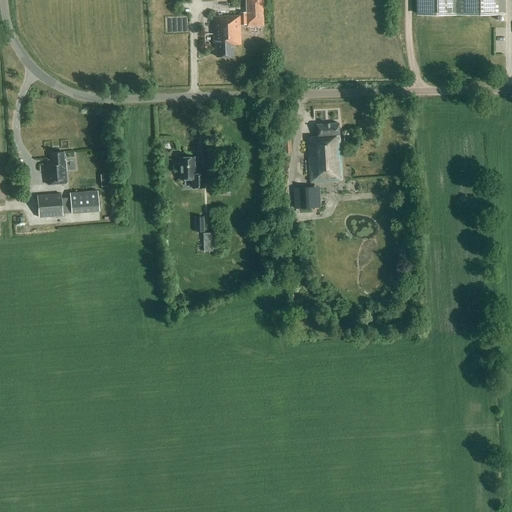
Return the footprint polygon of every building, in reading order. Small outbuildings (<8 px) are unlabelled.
[(246,0),(247,12),(247,22),(263,21),(261,0),(246,0)] [(503,15),(503,0),(415,0),(416,16),(503,15)] [(239,12),(239,17),(213,17),(214,43),(216,43),(216,57),(233,57),(233,45),(240,45),(240,22),(247,22),(247,12),(239,12)] [(308,138),(310,182),(341,180),(339,136),(339,124),(316,125),(317,137),(308,138)] [(291,153),(290,139),(283,139),(283,153),(291,153)] [(51,163),(46,164),(48,185),(67,184),(65,161),(64,161),(63,152),(50,153),(51,163)] [(192,189),(204,188),(204,174),(195,174),(194,158),(179,158),(180,180),(192,180),(192,189)] [(293,188),(294,209),(315,208),(314,187),(293,188)] [(98,192),(70,194),(71,214),(100,212),(98,192)] [(39,218),(62,216),(61,194),(37,196),(39,218)] [(204,231),(204,217),(194,217),(195,232),(204,231)] [(213,233),(203,233),(204,252),(214,251),(213,233)]
